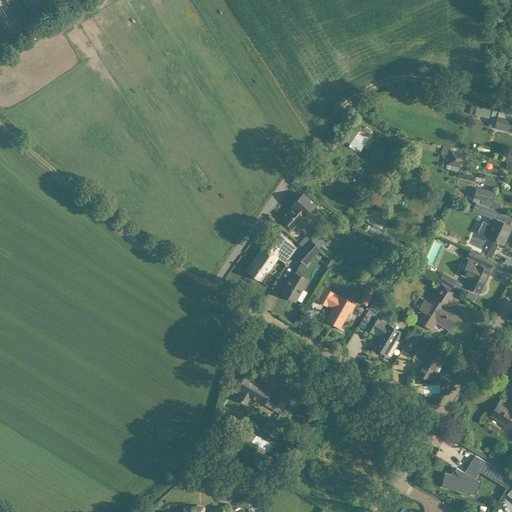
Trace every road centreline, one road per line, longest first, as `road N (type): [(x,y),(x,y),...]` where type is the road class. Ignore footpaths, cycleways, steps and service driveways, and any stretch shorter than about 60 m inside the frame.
road 1 (track): [(511,108),(406,72),(367,84),(313,139),(212,286),(107,213),(0,118)]
road 2 (unclassified): [(440,414),(212,286)]
road 3 (residential): [(440,414),(511,300)]
